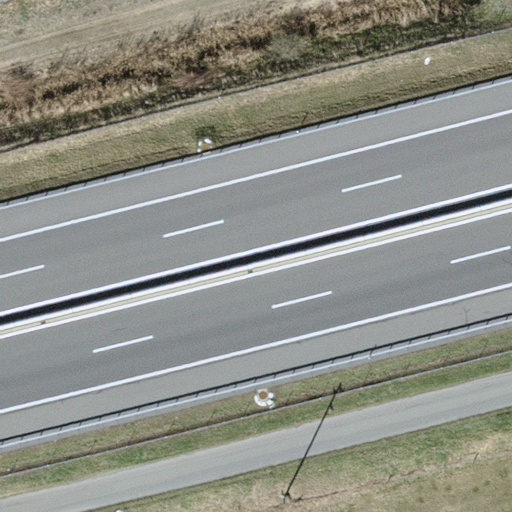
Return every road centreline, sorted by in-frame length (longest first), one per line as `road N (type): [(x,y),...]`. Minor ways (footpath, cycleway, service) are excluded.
road 1 (motorway): [(511,145),(0,274)]
road 2 (motorway): [(0,375),(511,247)]
